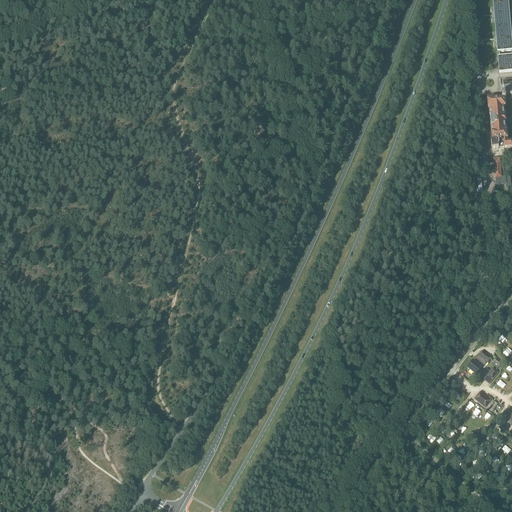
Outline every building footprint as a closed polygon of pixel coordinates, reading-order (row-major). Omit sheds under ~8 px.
[(507,1),(493,2),(498,52),(511,51),(507,1)] [(511,56),(498,57),(500,73),(511,72),(511,56)] [(511,80),(503,81),(503,85),(504,85),(504,86),(503,86),(504,96),(506,96),(507,96),(511,95),(511,80)] [(506,100),(506,99),(507,99),(507,98),(507,96),(506,96),(504,96),(503,96),(502,97),(502,98),(488,99),(488,102),(488,109),(489,109),(490,122),(492,144),(491,144),(492,149),(511,147),(511,142),(507,143),(507,133),(506,133),(506,122),(506,120),(506,119),(505,119),(504,108),(505,108),(505,101),(506,100)] [(494,159),(495,179),(496,185),(506,184),(507,189),(511,188),(511,176),(505,177),(504,172),(501,172),(500,158),(494,159)] [(481,371),(480,370),(487,363),(487,364),(491,359),(482,352),(474,362),(473,361),(468,368),(473,373),(476,375),(477,374),(478,374),(481,371)] [(493,362),(499,368),(502,365),(496,359),(493,362)] [(493,370),(487,378),(485,379),(491,384),(498,374),(493,370)] [(485,409),(491,401),(480,392),(473,400),(485,409)]
